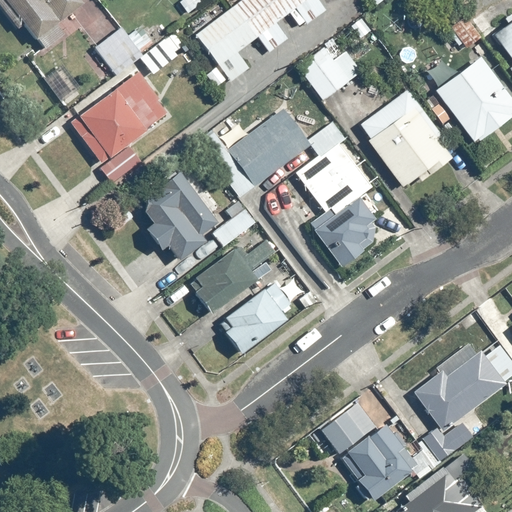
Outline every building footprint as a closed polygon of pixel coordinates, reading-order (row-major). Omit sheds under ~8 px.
[(77,0),(0,0),(34,42),(81,6),(77,0)] [(203,3),(200,0),(176,0),(188,15),(203,3)] [(242,0),(194,36),(229,82),(246,68),(235,53),(255,38),(266,53),(285,39),(274,24),(293,10),(305,26),(325,10),(316,0),(242,0)] [(447,35),(459,52),(480,37),(468,20),(447,35)] [(511,20),(491,36),(511,65),(511,66),(506,71),(511,79),(511,20)] [(141,54),(122,27),(93,48),(112,75),(141,54)] [(331,61),(322,49),(296,68),(320,101),(359,73),(343,52),(331,61)] [(511,105),(477,58),(431,92),(469,144),(511,112),(511,105)] [(165,114),(136,75),(78,118),(108,159),(144,132),(143,130),(165,114)] [(367,140),(365,142),(400,189),(415,178),(418,182),(449,159),(434,139),(439,136),(405,90),(357,126),(367,140)] [(281,110),(225,151),(252,187),(307,146),(281,110)] [(336,139),(290,174),(319,213),(304,224),(310,231),(309,232),(336,269),(370,244),(373,229),(369,224),(374,221),(358,199),(372,188),(336,139)] [(206,243),(201,237),(218,225),(179,172),(145,196),(143,214),(150,225),(142,231),(159,254),(165,249),(177,264),(206,243)] [(243,211),(211,235),(220,248),(253,224),(243,211)] [(238,245),(192,279),(199,288),(191,293),(209,316),(255,281),(247,271),(272,253),(263,242),(245,255),(238,245)] [(273,283),(223,320),(230,329),(222,334),(239,356),(285,322),(279,313),(289,305),(273,283)] [(440,371),(410,393),(439,432),(502,384),(477,351),(444,376),(440,371)] [(352,482),(369,503),(408,473),(394,454),(401,448),(383,425),(339,460),(355,480),(352,482)] [(445,474),(394,511),(473,511),(480,507),(458,478),(452,483),(445,474)]
